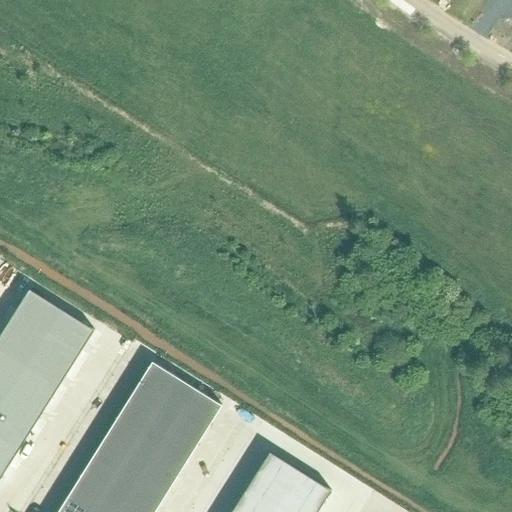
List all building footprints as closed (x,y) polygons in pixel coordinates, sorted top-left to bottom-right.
[(225,38),(249,0),(172,0),(172,1),(170,0),(153,0),(145,12),(168,27),(180,9),(225,38)] [(292,77),(257,128),(322,172),(374,94),(351,79),(333,106),(292,77)] [(511,173),(444,129),(409,181),(482,232),(511,188),(511,173)] [(511,238),(511,207),(499,232),(511,238)] [(30,289),(0,336),(0,480),(95,330),(30,289)] [(153,362),(58,511),(155,511),(222,405),(153,362)] [(270,451),(232,511),(318,511),(332,490),(270,451)]
